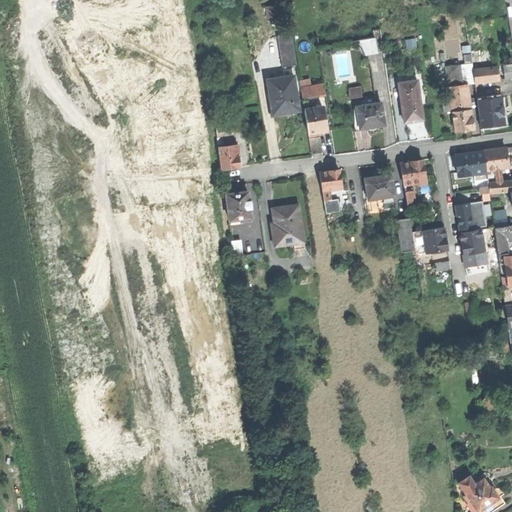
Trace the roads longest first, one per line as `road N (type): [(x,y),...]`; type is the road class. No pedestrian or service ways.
road 1 (residential): [(436,146),(223,177)]
road 2 (residential): [(436,146),(456,288)]
